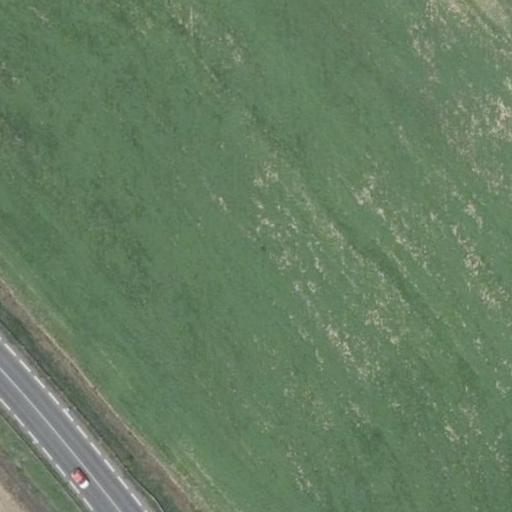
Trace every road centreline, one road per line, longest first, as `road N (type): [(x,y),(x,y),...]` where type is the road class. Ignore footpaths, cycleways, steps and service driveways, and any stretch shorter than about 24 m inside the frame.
road 1 (track): [(0,285),(194,511)]
road 2 (tertiary): [(119,511),(0,371)]
